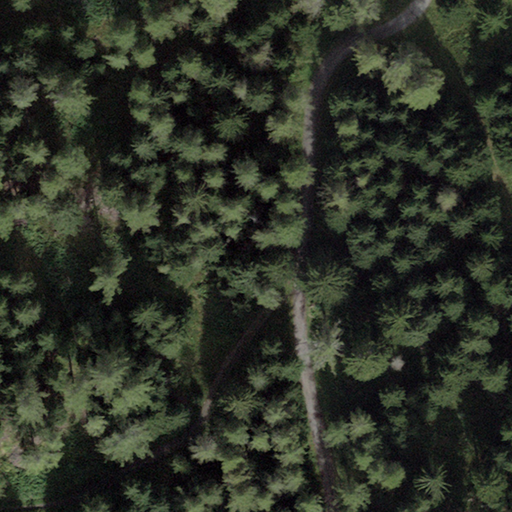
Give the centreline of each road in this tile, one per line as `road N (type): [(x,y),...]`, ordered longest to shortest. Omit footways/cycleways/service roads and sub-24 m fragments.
road 1 (track): [(424,0),(382,36),(329,58),(311,105),(297,285),(328,511)]
road 2 (track): [(0,498),(72,495),(145,461),(185,432),(255,319),(297,285)]
